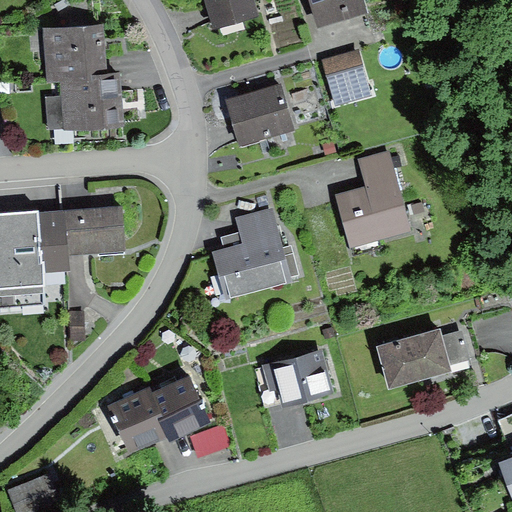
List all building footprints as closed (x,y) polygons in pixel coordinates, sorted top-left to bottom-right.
[(255,0),(207,0),(215,24),(259,11),(255,0)] [(368,0),(313,0),(319,23),(371,10),(368,0)] [(106,20),(44,25),(48,79),(59,78),(111,74),(106,20)] [(359,48),(323,58),(336,104),(372,94),(359,48)] [(111,74),(59,78),(61,93),(45,94),(48,130),(125,124),(121,73),(111,74)] [(282,80),(227,96),(240,140),(294,124),(282,80)] [(365,184),(336,192),(350,245),(413,229),(391,148),(358,157),(365,184)] [(224,244),(213,247),(227,296),(293,277),(272,205),(236,215),(240,228),(221,233),(224,244)] [(122,206),(66,210),(70,252),(126,248),(122,206)] [(66,210),(0,214),(0,288),(46,285),(45,271),(70,270),(70,252),(66,210)] [(87,338),(85,309),(69,310),(71,339),(87,338)] [(447,329),(384,344),(394,388),(458,372),(447,329)] [(325,351),(267,364),(278,407),(335,394),(325,351)] [(217,414),(197,362),(150,381),(171,431),(217,414)] [(171,431),(150,381),(107,399),(128,449),(171,431)] [(223,418),(190,434),(201,456),(233,440),(223,418)] [(511,462),(503,466),(511,489),(511,462)] [(49,473),(10,488),(19,511),(27,511),(59,500),(49,473)]
